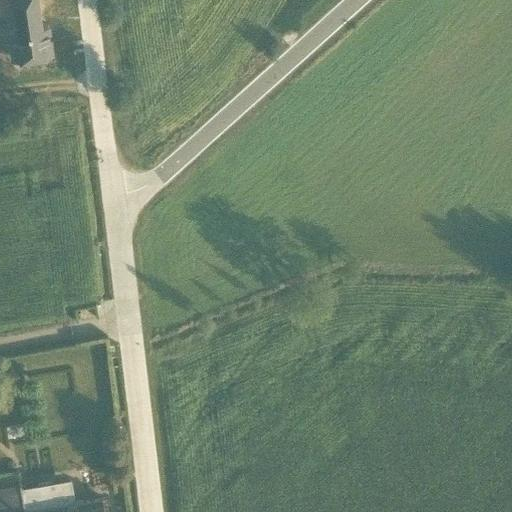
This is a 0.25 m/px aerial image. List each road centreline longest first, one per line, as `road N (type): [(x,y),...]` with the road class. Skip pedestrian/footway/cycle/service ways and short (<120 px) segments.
road 1 (unclassified): [(360,0),(151,188),(112,209)]
road 2 (unclassified): [(147,511),(112,209)]
road 3 (unclassified): [(112,209),(86,0)]
